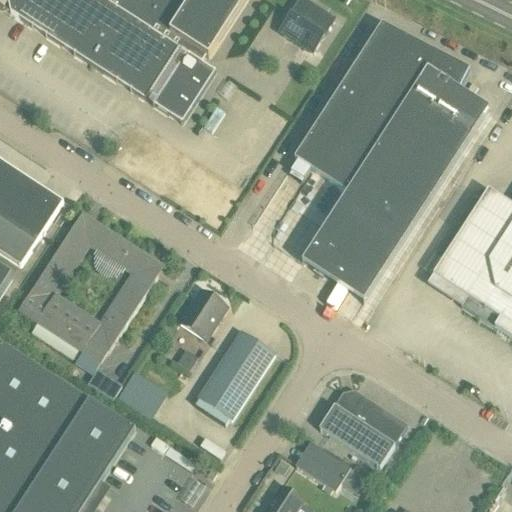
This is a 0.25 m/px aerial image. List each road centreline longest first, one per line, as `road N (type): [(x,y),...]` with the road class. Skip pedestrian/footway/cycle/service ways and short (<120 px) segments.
road 1 (unclassified): [(337,338),(0,119)]
road 2 (unclassified): [(511,451),(337,338)]
road 3 (unclassified): [(226,511),(337,338)]
